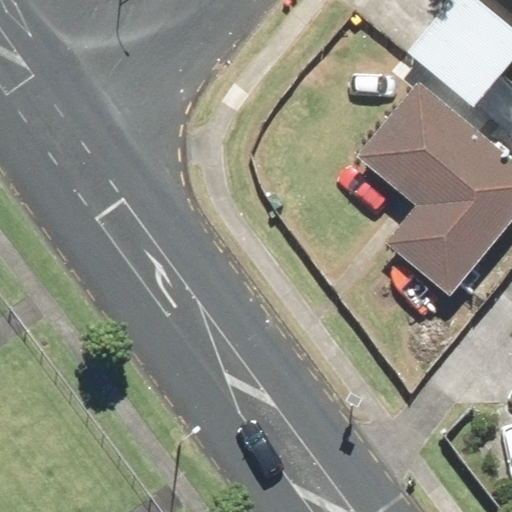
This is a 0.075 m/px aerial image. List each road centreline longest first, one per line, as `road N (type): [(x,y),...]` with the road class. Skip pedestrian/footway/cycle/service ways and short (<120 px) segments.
road 1 (secondary): [(90,149),(356,511)]
road 2 (residential): [(90,149),(207,0)]
road 3 (secondary): [(0,24),(90,149)]
